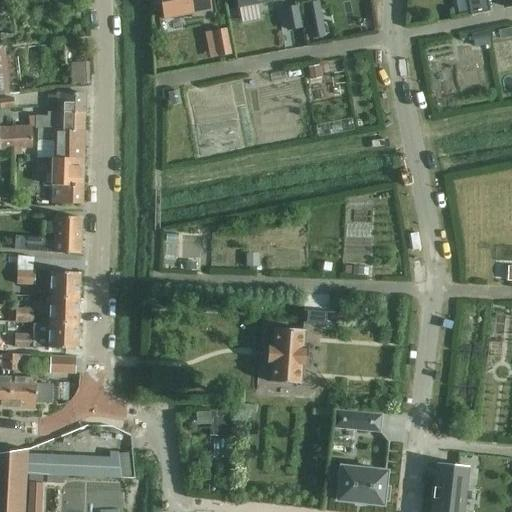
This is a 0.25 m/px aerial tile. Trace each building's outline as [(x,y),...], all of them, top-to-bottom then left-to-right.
[(209,11),(207,0),(159,0),(163,20),(209,11)] [(235,0),(237,8),(281,0),(235,0)] [(486,0),(466,0),(469,16),(489,12),(486,0)] [(300,27),(296,7),(282,10),(286,30),(300,27)] [(509,29),(498,31),(500,40),(511,38),(509,29)] [(230,54),(225,31),(212,33),(217,56),(230,54)] [(485,33),(471,36),(474,48),(488,45),(485,33)] [(85,64),(69,64),(70,85),(86,84),(85,64)] [(316,65),(307,67),(309,79),(319,77),(316,65)] [(175,91),(167,93),(167,94),(169,106),(178,104),(176,92),(175,91)] [(46,112),(83,114),(84,95),(55,94),(55,95),(47,95),(46,112)] [(0,109),(14,108),(13,100),(0,100),(0,109)] [(54,131),(83,132),(83,114),(46,112),(46,115),(35,116),(35,127),(35,131),(37,131),(54,131)] [(35,116),(27,116),(28,127),(30,127),(35,127),(35,116)] [(0,148),(14,148),(12,134),(14,133),(14,127),(0,127),(0,148)] [(14,133),(12,134),(14,148),(14,154),(20,154),(20,149),(31,149),(30,127),(28,127),(14,127),(14,133)] [(54,142),(53,158),(82,160),(83,132),(54,131),(37,131),(36,141),(54,142)] [(55,185),(81,187),(82,160),(53,158),(40,157),(40,169),(51,170),(51,185),(55,185)] [(80,203),(81,187),(55,185),(54,202),(80,203)] [(16,238),(15,250),(53,254),(79,255),(80,219),(54,218),(54,242),(43,242),(43,240),(16,238)] [(257,255),(245,255),(246,268),(257,268),(257,255)] [(194,262),(184,262),(184,271),(194,271),(194,262)] [(322,264),(321,272),(329,273),(330,265),(322,264)] [(352,267),(351,275),(362,275),(362,268),(352,267)] [(381,270),(380,278),(388,278),(389,271),(381,270)] [(32,272),(15,272),(15,284),(32,284),(32,272)] [(49,273),(49,299),(78,300),(79,274),(49,273)] [(77,324),(78,300),(49,299),(48,323),(77,324)] [(31,309),(14,309),(14,322),(31,322),(31,309)] [(306,312),(305,323),(302,323),(302,324),(331,326),(332,325),(325,324),(326,314),(332,314),(332,313),(303,311),(302,312),(306,312)] [(48,323),(47,349),(76,350),(77,324),(48,323)] [(269,364),(268,383),(300,386),(301,367),(305,367),(307,351),(303,351),(304,332),(272,329),(270,348),(266,348),(265,364),(269,364)] [(31,335),(14,335),(14,347),(31,347),(31,335)] [(11,369),(11,356),(2,355),(1,369),(11,369)] [(11,355),(11,356),(11,369),(10,377),(9,409),(33,410),(34,403),(50,404),(51,385),(35,384),(35,378),(22,378),(22,370),(29,370),(30,356),(11,355)] [(49,357),(49,374),(73,374),(73,358),(49,357)] [(0,408),(9,409),(10,377),(0,376),(0,408)] [(348,413),(347,429),(378,432),(380,416),(348,413)] [(210,415),(209,439),(229,440),(230,416),(210,415)] [(120,479),(117,453),(108,453),(108,459),(26,455),(26,452),(0,455),(0,511),(22,511),(25,475),(120,479)] [(462,511),(467,469),(436,465),(430,511),(462,511)] [(336,499),(336,501),(338,501),(353,503),(365,504),(379,505),(379,506),(382,506),(382,504),(381,504),(382,501),(386,502),(388,488),(383,488),(385,475),(385,472),(383,472),(383,473),(342,468),(340,467),(339,470),(340,470),(337,499),(336,499)] [(28,484),(26,511),(38,511),(40,485),(28,484)]
